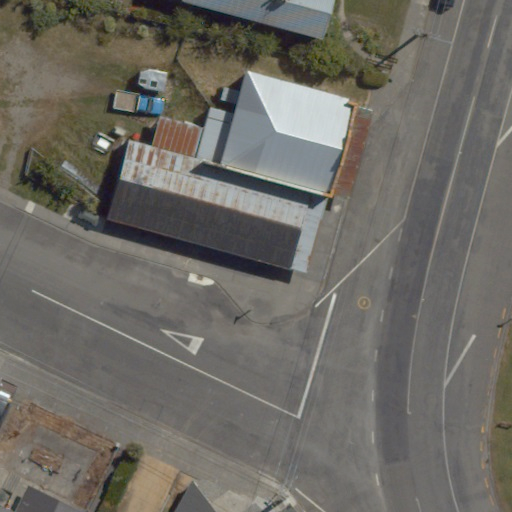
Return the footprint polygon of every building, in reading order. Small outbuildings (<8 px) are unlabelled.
[(182,0),(182,2),(324,40),(335,0),(182,0)] [(329,195),(356,103),(248,72),(222,164),(329,195)] [(292,268),(313,193),(129,143),(108,218),(292,268)] [(215,511),(193,482),(176,511),(215,511)] [(15,511),(0,504),(0,511),(86,511),(28,484),(15,511)]
